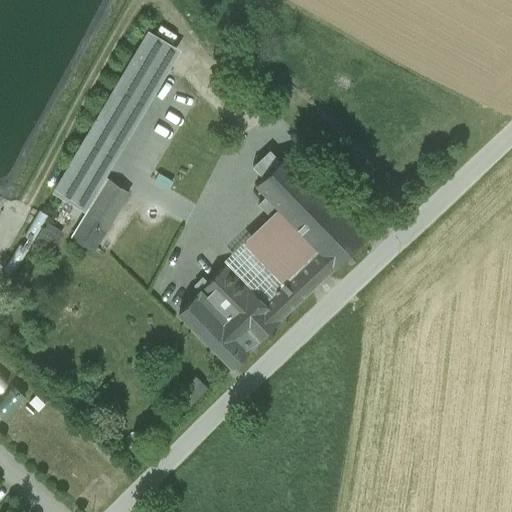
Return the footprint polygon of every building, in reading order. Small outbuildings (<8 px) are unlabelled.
[(0,0),(0,181),(6,179),(101,0),(0,0)] [(148,34),(56,189),(81,204),(173,49),(148,34)] [(263,177),(281,161),(270,149),(252,166),(263,177)] [(309,262),(323,277),(366,236),(287,154),(281,161),(263,177),(256,185),(267,196),(281,210),(320,252),(309,262)] [(75,235),(95,247),(128,192),(109,180),(75,235)] [(272,219),(281,210),(267,196),(258,205),(272,219)] [(248,250),(281,287),(298,272),(309,262),(320,252),(281,210),(272,219),(243,245),(248,250)] [(57,249),(67,227),(39,214),(29,237),(57,249)] [(243,245),(226,261),(264,303),(281,287),(248,250),(243,245)] [(264,303),(226,261),(201,290),(239,328),(242,326),(264,303)] [(298,272),(313,287),(323,277),(309,262),(298,272)] [(313,287),(298,272),(281,287),(264,303),(242,326),(256,341),(313,287)] [(239,328),(201,290),(179,312),(231,366),(248,351),(248,349),(256,341),(242,326),(239,328)] [(0,371),(0,394),(11,381),(0,371)] [(201,376),(190,382),(198,396),(209,390),(201,376)] [(13,382),(0,396),(0,410),(8,418),(28,396),(13,382)]
